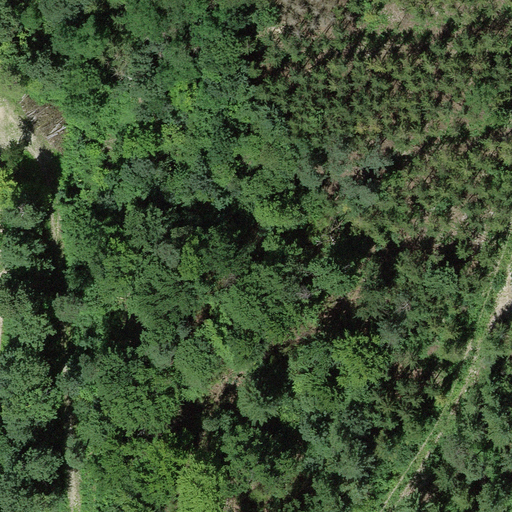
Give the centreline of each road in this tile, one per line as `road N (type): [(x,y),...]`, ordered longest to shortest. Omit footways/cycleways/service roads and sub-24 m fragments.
road 1 (track): [(2,120),(40,129),(55,176),(77,511)]
road 2 (track): [(382,511),(511,243)]
road 3 (track): [(0,98),(0,273)]
